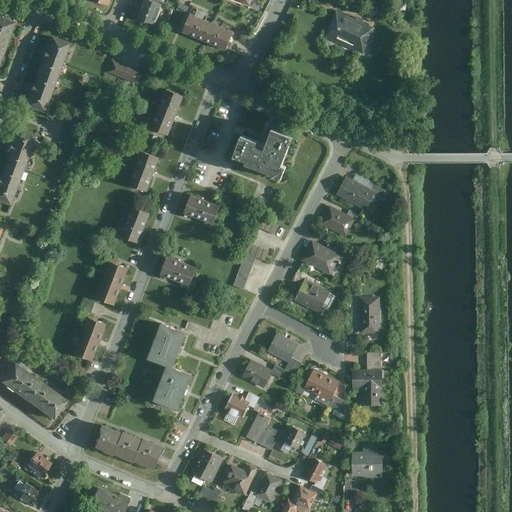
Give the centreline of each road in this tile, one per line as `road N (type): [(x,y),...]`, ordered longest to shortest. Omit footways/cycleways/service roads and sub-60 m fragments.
road 1 (residential): [(219,80),(71,455)]
road 2 (residential): [(346,137),(260,307)]
road 3 (residential): [(511,157),(408,157),(346,137)]
road 4 (residential): [(260,307),(195,433)]
road 5 (residential): [(39,5),(0,123)]
road 6 (residential): [(346,137),(236,86)]
